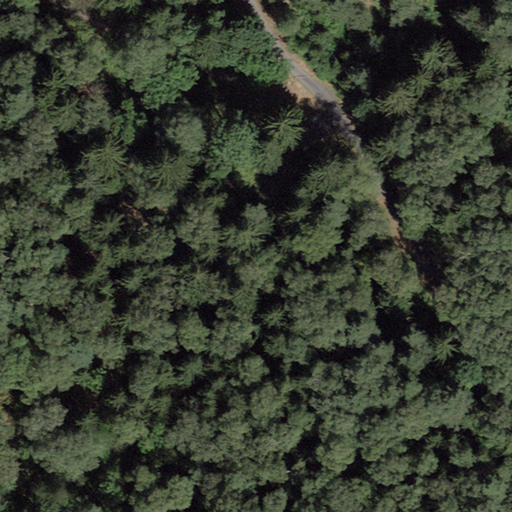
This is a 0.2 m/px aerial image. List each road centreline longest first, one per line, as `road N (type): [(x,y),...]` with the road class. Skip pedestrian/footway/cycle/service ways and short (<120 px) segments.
road 1 (unclassified): [(251,0),(347,128),(452,317),(511,405)]
road 2 (track): [(60,0),(171,44),(288,110),(339,119)]
